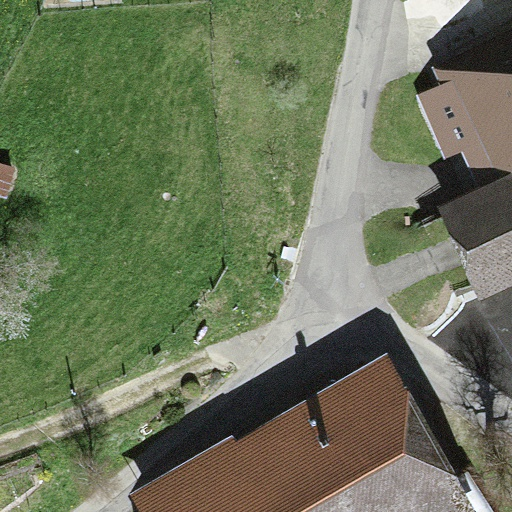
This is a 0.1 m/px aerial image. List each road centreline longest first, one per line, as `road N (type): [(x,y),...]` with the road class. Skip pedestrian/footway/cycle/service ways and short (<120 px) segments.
road 1 (track): [(337,324),(223,355),(0,450)]
road 2 (unclassified): [(376,0),(341,171),(337,324)]
road 3 (unclassified): [(101,511),(337,324)]
road 4 (unclassified): [(337,324),(449,379),(511,425)]
